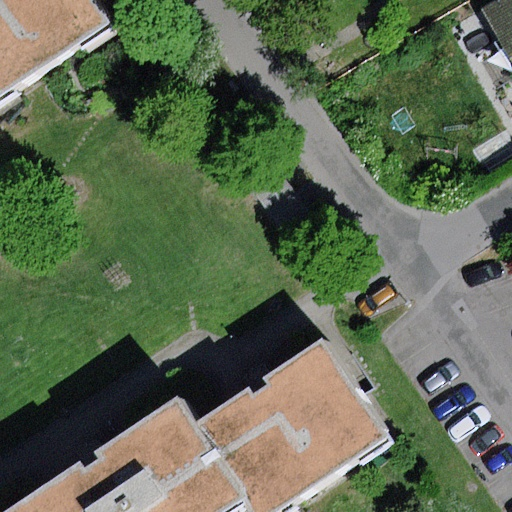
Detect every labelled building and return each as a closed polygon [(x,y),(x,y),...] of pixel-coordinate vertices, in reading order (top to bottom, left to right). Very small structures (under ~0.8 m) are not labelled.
[(0,0),(0,106),(114,31),(93,0),(0,0)] [(511,0),(503,0),(483,12),(511,59),(511,0)] [(275,167),(248,188),(285,236),(312,216),(275,167)] [(195,428),(249,511),(294,511),(398,446),(329,340),(265,382),(271,392),(265,396),(258,400),(252,391),(195,428)] [(16,511),(249,511),(195,428),(181,405),(100,457),(105,466),(96,473),(87,478),(82,470),(16,511)]
